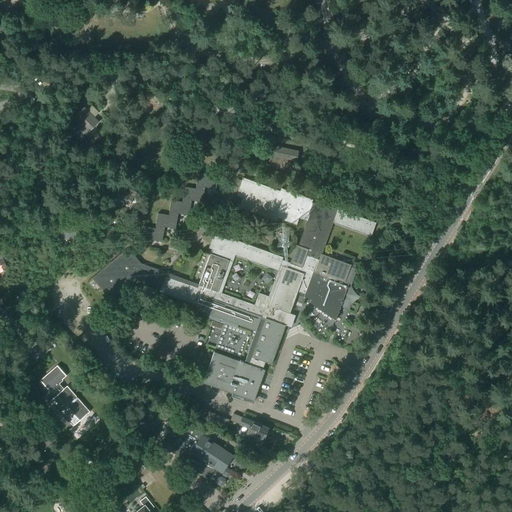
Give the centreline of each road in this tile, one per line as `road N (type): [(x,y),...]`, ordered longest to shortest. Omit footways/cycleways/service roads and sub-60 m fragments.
road 1 (tertiary): [(236,511),(337,410),(511,127)]
road 2 (unknown): [(2,311),(22,358),(25,409),(36,433),(103,511)]
road 3 (unknown): [(276,133),(248,150),(228,198),(181,239)]
